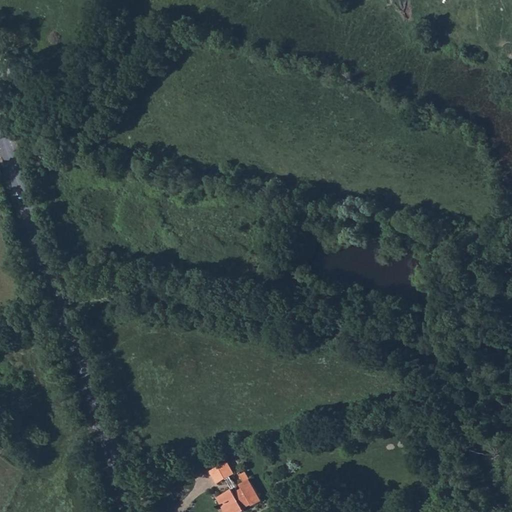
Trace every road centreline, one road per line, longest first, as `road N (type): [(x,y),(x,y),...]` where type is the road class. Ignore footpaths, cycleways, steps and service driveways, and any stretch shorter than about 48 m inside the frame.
road 1 (tertiary): [(0,127),(130,511)]
road 2 (residential): [(0,60),(82,127),(94,112),(124,0)]
